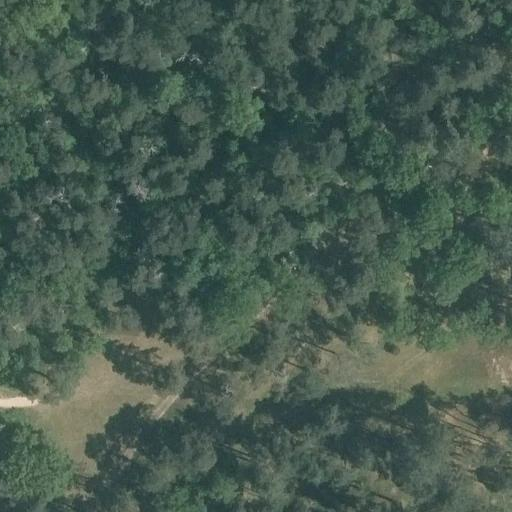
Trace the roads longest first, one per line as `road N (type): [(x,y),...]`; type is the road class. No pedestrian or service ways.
road 1 (track): [(387,0),(406,95),(391,128),(278,108),(243,73),(195,97),(0,121)]
road 2 (track): [(391,128),(403,144),(328,212),(246,324),(184,381),(87,511)]
